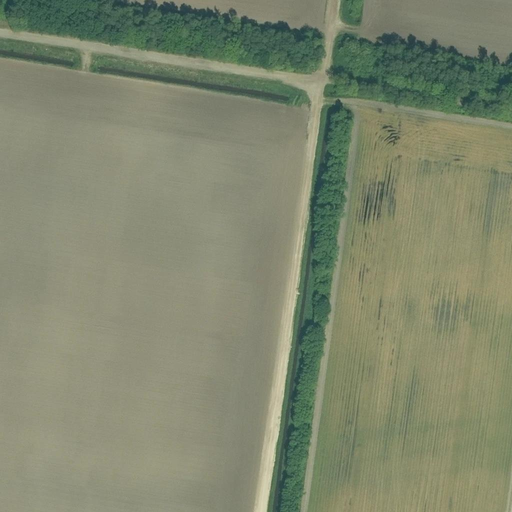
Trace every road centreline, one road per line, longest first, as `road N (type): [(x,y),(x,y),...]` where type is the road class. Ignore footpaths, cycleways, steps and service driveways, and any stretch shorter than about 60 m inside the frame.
road 1 (track): [(260,511),(316,93),(336,0)]
road 2 (track): [(511,105),(0,28)]
